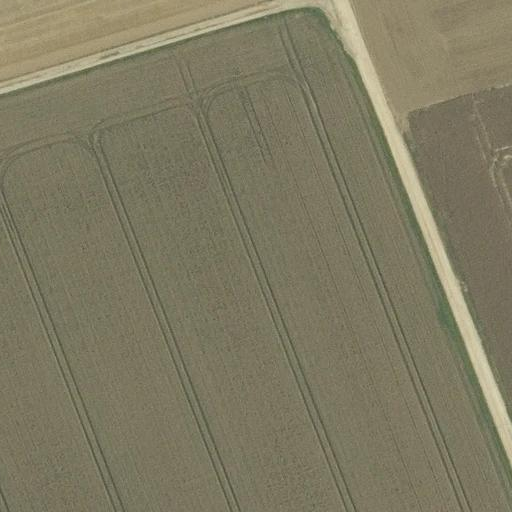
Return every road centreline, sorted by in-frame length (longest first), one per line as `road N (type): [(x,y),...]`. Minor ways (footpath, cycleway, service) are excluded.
road 1 (track): [(336,0),(511,455)]
road 2 (track): [(0,87),(288,0)]
